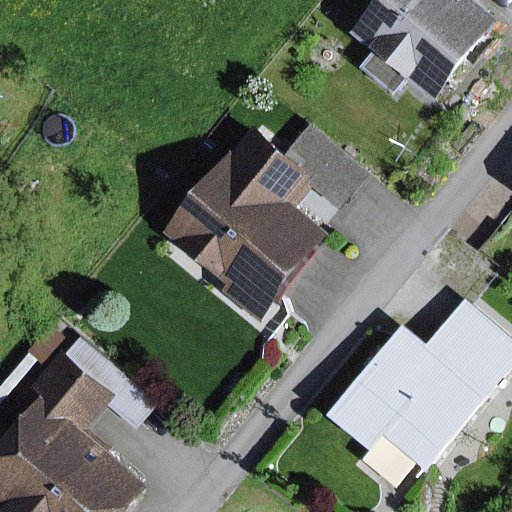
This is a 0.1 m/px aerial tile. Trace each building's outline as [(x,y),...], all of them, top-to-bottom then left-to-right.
[(476,0),(376,0),(350,34),(373,52),(360,68),(393,94),(406,78),(434,100),(499,17),(476,0)] [(311,125),(282,161),(305,182),(340,210),(370,174),(311,125)] [(282,161),(250,134),(158,239),(257,324),(326,245),(283,208),(305,182),(282,161)] [(439,342),(415,323),(339,412),(378,444),(390,430),(436,469),(511,379),(511,326),(477,297),(439,342)] [(80,339),(66,356),(116,398),(144,421),(159,403),(80,339)] [(28,391),(39,400),(84,436),(116,398),(66,356),(61,352),(28,391)] [(84,436),(39,400),(0,446),(0,505),(8,511),(128,511),(148,489),(84,436)]
